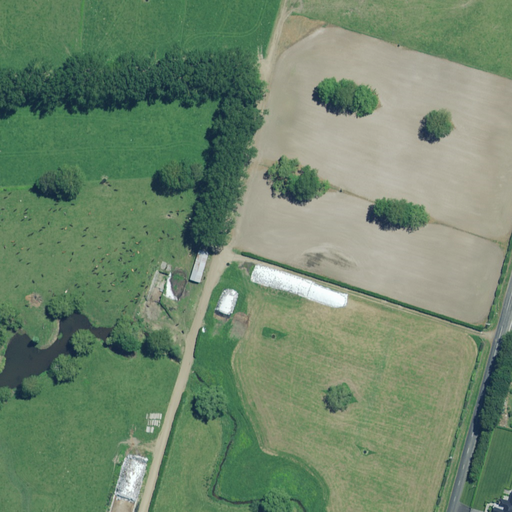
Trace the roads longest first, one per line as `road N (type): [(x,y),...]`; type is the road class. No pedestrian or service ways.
road 1 (track): [(287,0),(151,511)]
road 2 (unclassified): [(505,314),(451,511)]
